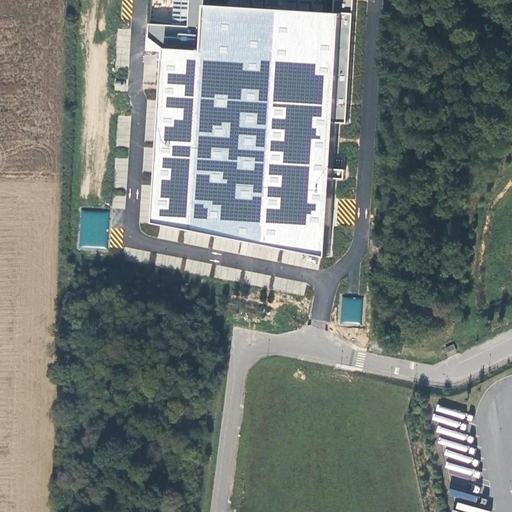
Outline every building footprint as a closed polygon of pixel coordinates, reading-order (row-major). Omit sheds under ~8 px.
[(158,52),(150,236),(323,244),(324,228),(330,228),(331,194),(329,194),(335,69),(348,70),(351,13),(203,6),(203,0),(172,0),(171,24),(146,23),(145,51),(158,52)] [(332,190),(332,178),(343,178),(343,169),(328,169),(327,190),(332,190)] [(79,247),(108,248),(108,211),(80,211),(79,247)] [(339,324),(360,325),(362,298),(342,297),(339,324)] [(454,344),(445,347),(448,355),(457,352),(454,344)]
